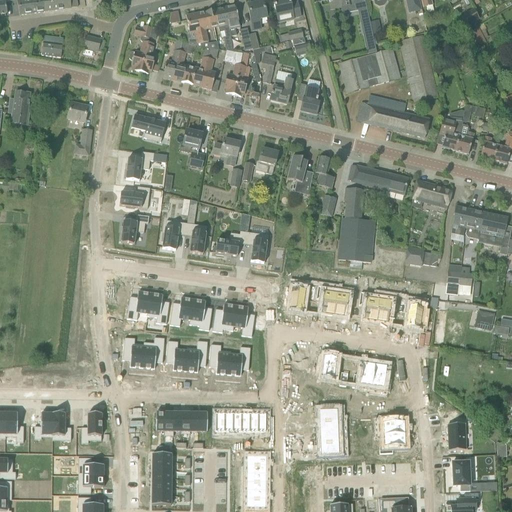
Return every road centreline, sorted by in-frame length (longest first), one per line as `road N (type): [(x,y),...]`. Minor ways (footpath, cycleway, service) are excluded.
road 1 (tertiary): [(511,184),(104,84)]
road 2 (residential): [(113,398),(98,262),(264,287),(263,334)]
road 3 (residential): [(429,511),(410,352),(263,334)]
road 4 (residential): [(267,396),(113,398)]
